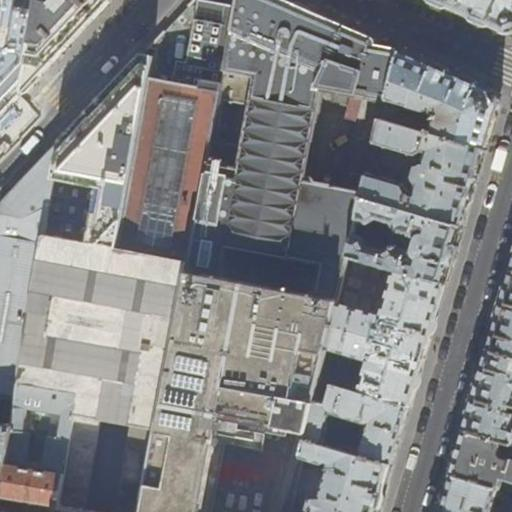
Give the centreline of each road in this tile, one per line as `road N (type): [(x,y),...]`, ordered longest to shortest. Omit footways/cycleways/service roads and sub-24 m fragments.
road 1 (residential): [(412,511),(511,168)]
road 2 (residential): [(0,160),(155,0)]
road 3 (residential): [(352,0),(511,66)]
